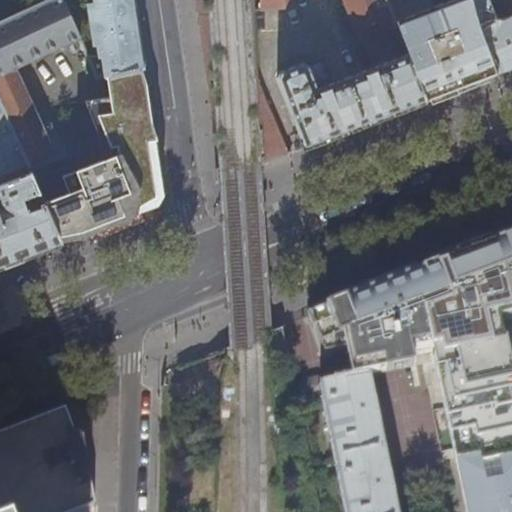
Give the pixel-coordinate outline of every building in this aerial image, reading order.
[(47,0),(0,22),(0,103),(30,171),(55,160),(15,67),(79,37),(63,0),(47,0)] [(134,0),(86,0),(91,26),(137,19),(134,0)] [(262,0),(263,11),(288,9),(287,6),(286,0),(262,0)] [(346,0),(361,39),(397,25),(389,4),(379,8),(375,0),(346,0)] [(387,0),(389,4),(397,25),(408,55),(426,101),(449,92),(475,82),(498,72),(480,23),(473,0),(463,0),(438,10),(433,0),(387,0)] [(473,0),(480,23),(498,72),(511,67),(511,8),(510,9),(502,8),(494,11),(489,0),(473,0)] [(107,75),(144,68),(141,44),(137,19),(91,26),(95,58),(101,57),(101,58),(89,60),(96,78),(107,75)] [(367,123),(426,101),(408,55),(318,88),(316,82),(327,78),(321,63),(310,67),(310,65),(308,65),(304,64),(304,62),(280,72),(281,73),(278,78),(276,78),(303,145),(304,143),(306,147),(367,123)] [(83,187),(44,202),(61,242),(107,224),(151,207),(155,206),(162,193),(155,145),(144,68),(107,75),(119,154),(76,171),(83,187)] [(30,171),(0,103),(0,265),(23,257),(61,242),(44,202),(30,171)] [(261,123),(263,163),(288,154),(274,117),(261,123)] [(511,239),(439,265),(452,302),(451,303),(424,313),(456,460),(480,455),(480,456),(481,462),(511,455),(511,239)] [(451,303),(438,266),(410,276),(423,314),(424,313),(451,303)] [(423,314),(410,276),(378,289),(311,315),(323,343),(346,349),(351,378),(368,375),(394,370),(415,367),(412,357),(431,354),(423,314)] [(321,384),(319,374),(293,379),(295,389),(320,384),(321,384)] [(320,384),(346,511),(396,511),(368,375),(351,378),(321,384),(320,384)] [(83,439),(73,431),(65,410),(0,435),(0,511),(79,511),(95,506),(85,448),(83,439)] [(511,511),(511,457),(482,464),(481,462),(480,456),(456,461),(466,511),(511,511)]
